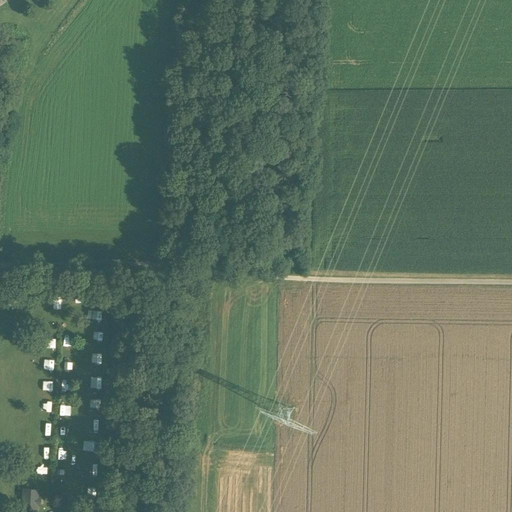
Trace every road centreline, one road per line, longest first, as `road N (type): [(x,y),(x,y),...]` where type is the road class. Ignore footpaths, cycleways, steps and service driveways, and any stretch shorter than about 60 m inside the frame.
road 1 (track): [(0,269),(162,268),(289,278)]
road 2 (track): [(145,268),(134,304),(123,511)]
road 3 (unclassified): [(289,278),(511,283)]
